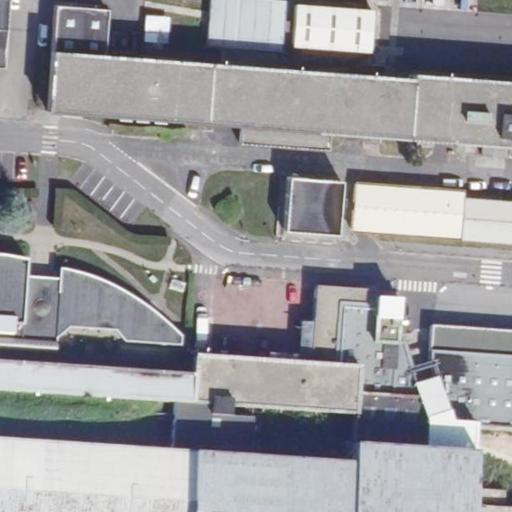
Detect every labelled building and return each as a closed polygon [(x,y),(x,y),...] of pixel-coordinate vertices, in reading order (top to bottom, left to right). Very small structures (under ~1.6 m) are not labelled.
[(208,0),(204,46),(280,51),(284,0),(208,0)] [(327,131),(477,142),(482,142),(481,154),(508,156),(508,154),(508,145),(511,145),(511,80),(409,73),(409,78),(102,56),(106,8),(53,4),(45,110),(240,124),(239,141),(326,148),(327,131)] [(294,4),(291,46),(368,53),(372,10),(294,4)] [(145,15),(142,42),(166,43),(168,17),(145,15)] [(336,235),(340,180),(285,176),(282,231),(336,235)] [(353,184),(350,229),(511,241),(511,202),(463,198),(463,192),(353,184)] [(0,362),(50,366),(54,341),(70,329),(114,332),(123,342),(181,347),(182,336),(152,308),(122,289),(92,274),(58,268),(58,278),(38,276),(27,275),(28,260),(0,254),(0,362)] [(467,423),(511,425),(511,332),(425,327),(422,367),(405,369),(397,342),(390,341),(393,293),(308,288),(306,324),(293,323),(290,364),(186,357),(185,374),(50,366),(0,362),(0,392),(348,415),(467,423)] [(348,415),(345,464),(464,471),(467,423),(348,415)] [(460,511),(464,471),(345,464),(0,439),(0,511),(460,511)]
